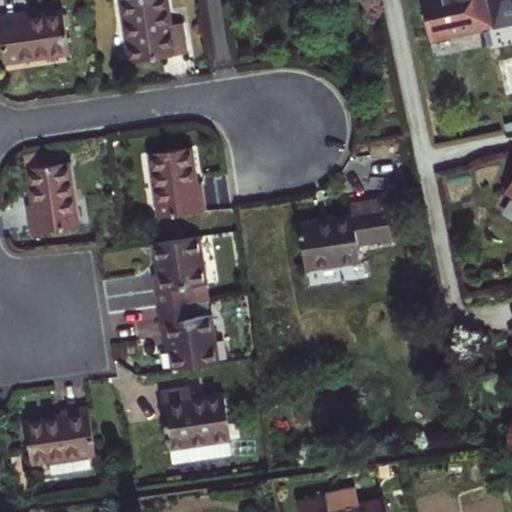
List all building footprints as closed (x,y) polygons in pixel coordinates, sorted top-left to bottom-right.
[(172,24),(168,0),(120,0),(130,60),(188,52),(184,23),(172,24)] [(424,0),(432,39),(466,32),(485,28),(496,25),(490,0),(424,0)] [(511,0),(490,0),(496,25),(511,21),(511,0)] [(28,18),(26,11),(0,14),(0,22),(6,63),(70,53),(64,13),(28,18)] [(431,41),(434,52),(457,47),(454,35),(431,41)] [(511,58),(499,61),(507,95),(511,93),(511,58)] [(190,147),(150,153),(160,218),(208,211),(203,183),(196,184),(190,147)] [(69,163),(30,168),(35,204),(29,206),(33,233),(78,226),(69,163)] [(353,217),(335,219),(321,222),(301,224),(307,270),(361,262),(359,244),(383,240),(393,239),(386,198),(351,203),(353,217)] [(201,237),(155,243),(160,275),(153,276),(158,307),(194,302),(192,287),(209,284),(201,237)] [(173,369),(220,362),(213,315),(196,317),(194,302),(158,307),(163,339),(164,339),(169,338),(171,350),(173,369)] [(173,450),(230,441),(232,441),(225,394),(193,399),(192,387),(162,391),(170,450),(173,450)] [(51,460),(90,454),(95,453),(88,408),(60,412),(60,413),(61,418),(44,420),(27,422),(33,462),(51,460)] [(230,441),(173,450),(175,463),(232,455),(230,441)] [(90,454),(51,460),(53,474),(93,468),(90,454)] [(330,511),(327,496),(300,502),(302,511),(389,511),(386,500),(332,511),(330,511)]
